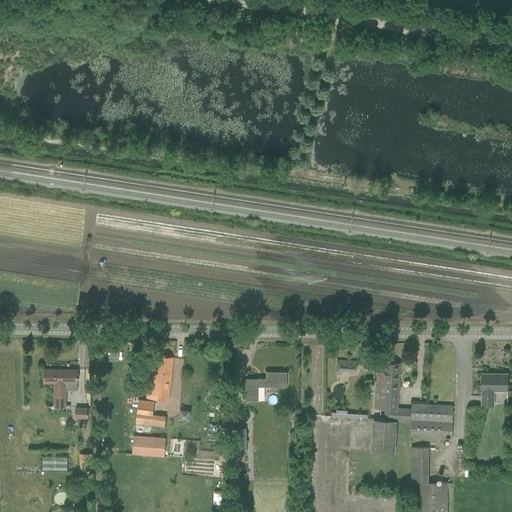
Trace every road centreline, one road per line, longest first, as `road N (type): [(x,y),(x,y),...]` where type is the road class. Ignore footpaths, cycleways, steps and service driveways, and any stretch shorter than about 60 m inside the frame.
road 1 (tertiary): [(511,333),(0,328)]
road 2 (track): [(341,19),(511,48)]
